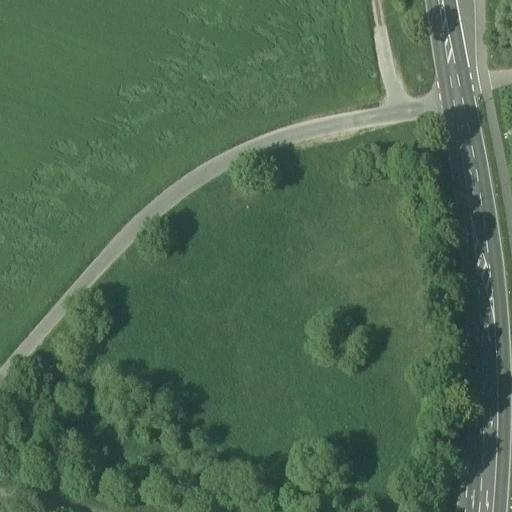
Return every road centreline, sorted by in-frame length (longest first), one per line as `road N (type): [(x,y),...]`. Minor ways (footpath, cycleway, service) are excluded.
road 1 (track): [(455,91),(392,116),(277,140),(178,193),(121,241),(0,384)]
road 2 (tertiary): [(480,511),(487,339),(475,200),(441,0)]
